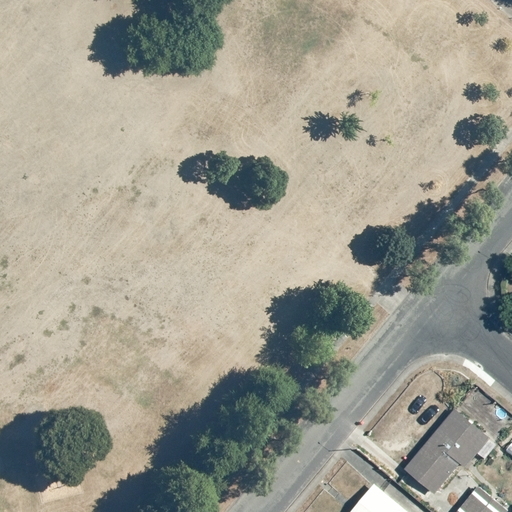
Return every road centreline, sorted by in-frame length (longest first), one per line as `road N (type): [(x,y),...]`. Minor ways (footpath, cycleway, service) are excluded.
road 1 (residential): [(258,511),(432,303)]
road 2 (residential): [(432,303),(511,202)]
